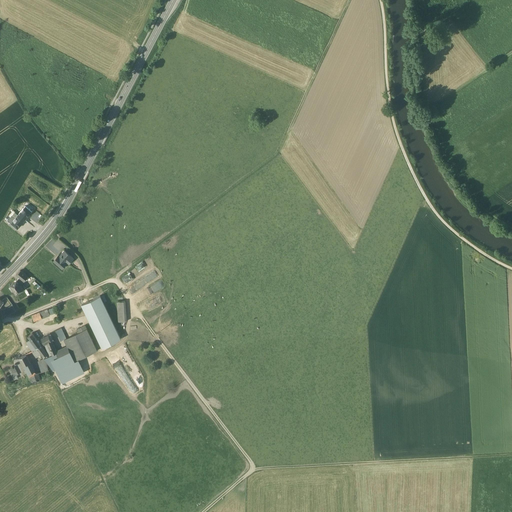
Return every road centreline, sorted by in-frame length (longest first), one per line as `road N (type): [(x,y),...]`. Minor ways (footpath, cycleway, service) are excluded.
road 1 (track): [(115,281),(279,154),(350,0)]
road 2 (primary): [(0,283),(66,205),(173,0)]
road 3 (track): [(203,511),(260,468),(511,455)]
road 4 (track): [(382,0),(400,140),(430,203),(456,232),(511,270)]
road 5 (track): [(251,470),(132,304)]
